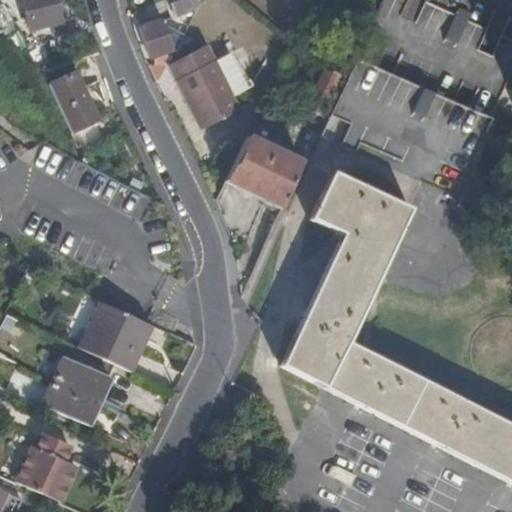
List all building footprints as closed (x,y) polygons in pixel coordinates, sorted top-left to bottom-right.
[(49,0),(21,0),(29,31),(55,24),(49,0)] [(199,11),(201,7),(198,0),(189,0),(173,5),(178,18),(199,11)] [(511,71),(511,0),(383,0),(330,119),(351,129),(341,150),(454,201),(511,71)] [(170,64),(184,37),(164,28),(162,22),(141,30),(151,60),(159,57),(161,62),(168,59),(170,64)] [(170,64),(165,72),(194,139),(233,122),(227,108),(207,62),(191,25),(184,37),(170,64)] [(223,55),(207,62),(227,108),(247,99),(241,83),(236,85),(223,55)] [(166,67),(150,66),(157,85),(166,67)] [(74,77),(48,88),(69,137),(95,126),(74,77)] [(335,83),(324,78),(305,119),(317,124),(335,83)] [(301,170),(245,144),(223,189),(280,216),(301,170)] [(511,430),(347,347),(410,214),(332,178),(311,224),(342,238),(282,371),(511,487),(511,430)] [(128,374),(149,328),(109,310),(99,306),(78,352),(128,374)] [(0,357),(6,361),(14,346),(7,342),(16,323),(2,317),(0,321),(0,357)] [(0,389),(12,365),(0,359),(0,389)] [(52,383),(97,404),(107,381),(108,382),(109,380),(62,360),(52,383)] [(88,425),(97,404),(52,383),(41,408),(88,428),(89,426),(88,425)] [(62,462),(68,449),(41,437),(34,452),(30,450),(16,484),(59,503),(74,467),(62,462)] [(0,488),(0,510),(8,492),(0,488)]
